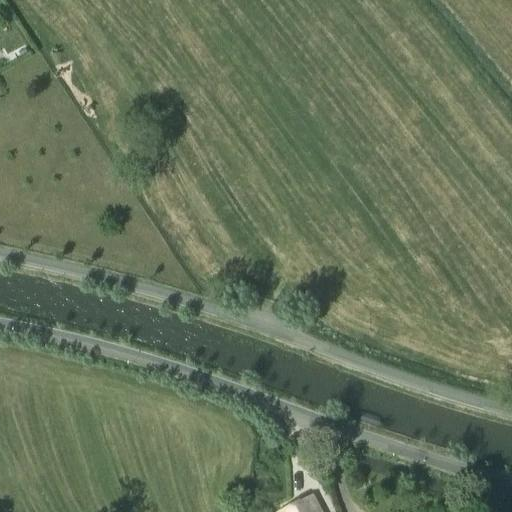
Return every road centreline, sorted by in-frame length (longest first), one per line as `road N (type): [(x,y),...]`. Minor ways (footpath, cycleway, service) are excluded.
road 1 (unclassified): [(0,324),(145,358),(400,453),(511,480)]
road 2 (unclassified): [(0,255),(181,299),(511,412)]
road 3 (track): [(166,137),(272,297),(259,326)]
